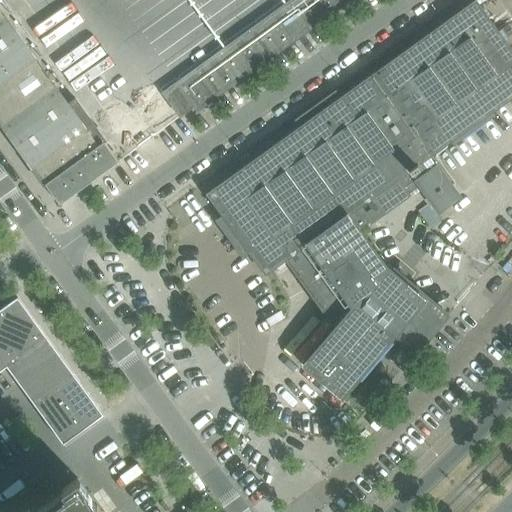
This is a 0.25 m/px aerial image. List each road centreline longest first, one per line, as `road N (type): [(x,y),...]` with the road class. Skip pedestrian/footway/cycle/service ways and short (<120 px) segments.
road 1 (residential): [(43,249),(76,238),(405,0)]
road 2 (residential): [(238,511),(43,249)]
road 3 (tertiary): [(511,392),(387,511)]
